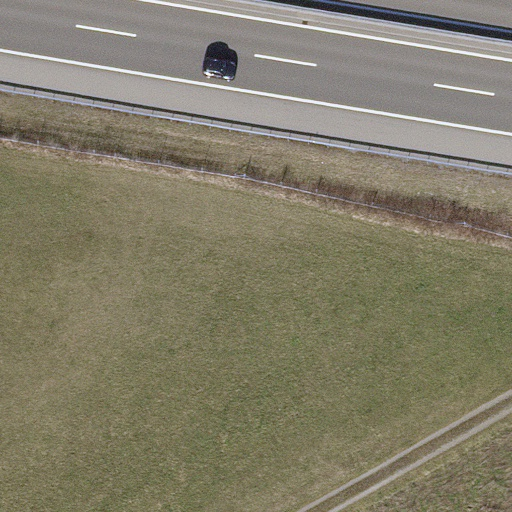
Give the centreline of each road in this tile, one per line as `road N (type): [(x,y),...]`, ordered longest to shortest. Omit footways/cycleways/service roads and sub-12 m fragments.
road 1 (motorway): [(0,12),(511,96)]
road 2 (track): [(325,511),(511,406)]
